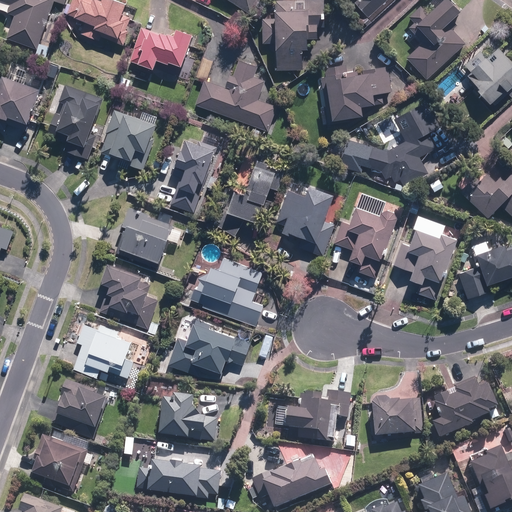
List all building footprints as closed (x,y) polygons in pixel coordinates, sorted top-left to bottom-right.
[(10,38),(39,49),(57,0),(67,4),(67,0),(0,0),(0,7),(17,14),(10,38)] [(105,34),(126,42),(136,16),(128,13),(133,1),(130,0),(74,0),(69,13),(88,20),(83,33),(97,38),(102,40),(105,34)] [(262,0),(232,0),(254,14),(262,0)] [(281,67),(306,68),(307,49),(314,49),(314,38),(320,38),(321,17),(324,17),(324,2),(295,0),(278,0),(278,17),(267,16),(265,42),(282,43),(281,67)] [(358,0),(357,1),(370,16),(387,0),(358,0)] [(451,31),(447,27),(465,9),(456,0),(445,0),(432,14),(423,5),(412,16),(417,21),(410,28),(423,42),(408,57),(429,79),(467,41),(454,28),(451,31)] [(178,33),(146,22),(133,60),(158,69),(163,59),(186,65),(198,32),(197,32),(182,26),(178,33)] [(511,56),(507,52),(502,46),(490,58),(483,50),(468,63),(474,70),(471,73),(485,88),(483,89),(495,102),(508,90),(511,94),(511,56)] [(271,70),(242,59),(236,75),(233,74),(228,85),(209,78),(199,102),(270,129),(279,104),(261,97),(271,70)] [(367,114),(366,105),(378,104),(377,94),(395,92),(392,66),(362,69),(361,61),(326,66),(328,76),(317,78),(323,119),(324,122),(337,121),(337,118),(367,114)] [(0,93),(0,113),(14,118),(15,115),(31,121),(44,86),(8,73),(0,93)] [(107,97),(68,82),(48,135),(68,142),(65,150),(89,159),(97,136),(93,134),(107,97)] [(442,125),(439,127),(426,102),(396,118),(408,140),(390,150),(351,139),(344,164),(361,169),(363,163),(383,169),(388,178),(393,176),(396,182),(402,179),(405,185),(431,171),(423,156),(439,147),(436,142),(447,136),(442,125)] [(160,124),(116,109),(100,154),(112,158),(114,151),(136,159),(134,164),(145,167),(160,124)] [(293,127),(283,130),(286,141),(296,138),(293,127)] [(197,211),(221,148),(190,137),(180,163),(189,167),(185,179),(181,178),(172,202),(197,211)] [(233,210),(241,213),(259,220),(266,201),(269,203),(274,188),(280,190),(288,168),(262,158),(249,191),(242,188),(233,210)] [(511,168),(499,181),(490,172),(480,182),(475,178),(463,191),(490,216),(502,203),(504,205),(511,212),(511,168)] [(326,257),(338,223),(333,221),(338,207),(335,206),(340,192),(314,183),(310,196),(291,189),(280,222),(287,225),(285,230),(305,238),(301,248),(326,257)] [(379,278),(402,214),(401,214),(401,213),(401,212),(400,212),(400,211),(399,211),(399,210),(398,210),(397,209),(396,209),(395,209),(394,208),(393,208),(392,208),(391,209),(390,209),(389,209),(388,210),(387,210),(387,211),(386,211),(386,212),(358,202),(351,222),(344,220),(336,243),(354,249),(350,258),(364,263),(361,272),(379,278)] [(161,265),(177,225),(171,222),(174,215),(160,209),(157,215),(132,205),(124,224),(129,226),(120,248),(161,265)] [(16,228),(0,222),(0,254),(3,246),(9,248),(16,228)] [(440,301),(462,236),(446,230),(445,233),(418,224),(412,242),(402,239),(394,264),(414,270),(411,279),(423,283),(420,294),(440,301)] [(490,282),(511,274),(511,248),(509,242),(492,247),(490,239),(471,245),(478,266),(459,272),(468,298),(493,290),(490,282)] [(204,301),(202,305),(259,324),(266,302),(256,299),(265,270),(227,257),(225,264),(217,261),(211,278),(199,273),(191,297),(204,301)] [(156,278),(110,260),(103,281),(113,284),(102,312),(149,330),(161,299),(150,295),(156,278)] [(257,335),(197,316),(191,336),(178,332),(168,365),(191,372),(195,359),(228,369),(231,360),(248,365),(257,335)] [(78,341),(84,343),(76,368),(103,376),(106,367),(132,375),(137,360),(130,358),(136,340),(121,335),(123,328),(103,322),(102,327),(84,322),(78,341)] [(442,436),(478,423),(477,419),(494,413),(492,408),(501,405),(496,390),(493,391),(489,379),(481,382),(479,377),(458,384),(462,394),(455,396),(454,392),(435,398),(442,419),(437,421),(442,436)] [(111,394),(69,379),(54,422),(95,437),(111,394)] [(199,393),(165,390),(162,436),(220,440),(222,417),(203,416),(204,407),(198,407),(199,393)] [(339,429),(340,416),(351,417),(352,391),(330,390),(330,393),(302,391),(302,406),(290,406),(289,426),(299,426),(299,438),(347,440),(347,429),(339,429)] [(377,433),(422,431),(420,395),(375,398),(377,433)] [(49,425),(37,459),(41,461),(34,481),(74,496),(93,441),(49,425)] [(482,511),(487,511),(511,501),(511,449),(508,452),(506,446),(473,461),(484,485),(472,490),(482,511)] [(279,507),(336,482),(331,470),(328,471),(321,455),(300,464),(301,465),(293,468),(291,461),(253,478),(263,499),(273,495),(279,507)] [(224,466),(158,458),(156,474),(143,472),(141,489),(199,496),(198,498),(211,499),(212,493),(220,494),(224,466)] [(463,498),(453,473),(422,486),(428,500),(423,501),(427,511),(433,509),(434,511),(476,511),(470,495),(463,498)] [(76,511),(77,509),(26,491),(20,508),(24,510),(22,511),(76,511)] [(406,511),(402,501),(373,511),(406,511)]
